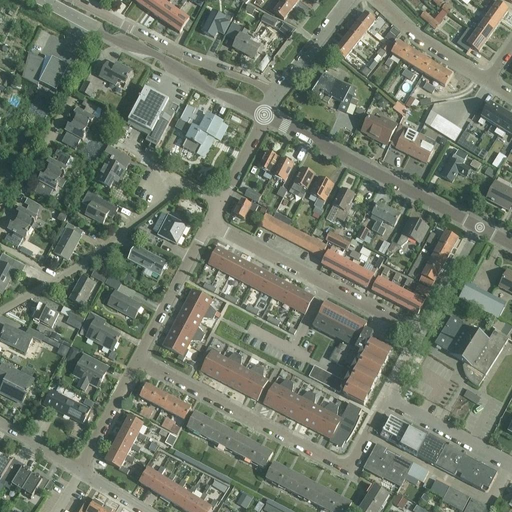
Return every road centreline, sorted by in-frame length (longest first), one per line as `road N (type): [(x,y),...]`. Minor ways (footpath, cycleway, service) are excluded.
road 1 (tertiary): [(265,116),(39,0)]
road 2 (tertiary): [(479,228),(265,116)]
road 3 (residential): [(348,468),(138,359)]
road 4 (residential): [(277,93),(190,60),(73,0)]
road 5 (residential): [(56,277),(184,186),(219,204)]
road 6 (residential): [(138,359),(209,224)]
road 7 (residential): [(0,231),(71,98)]
road 8 (residential): [(511,462),(386,398)]
road 9 (residential): [(488,80),(375,0)]
road 10 (residential): [(326,285),(209,224)]
road 11 (residential): [(80,471),(138,359)]
road 12 (residential): [(421,334),(479,228)]
